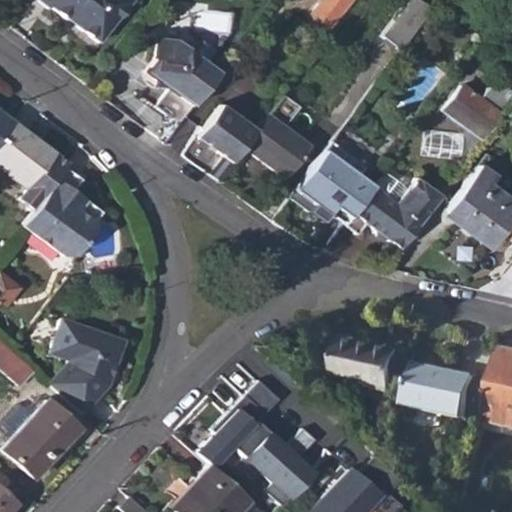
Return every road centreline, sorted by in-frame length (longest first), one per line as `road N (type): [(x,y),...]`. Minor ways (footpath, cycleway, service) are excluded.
road 1 (residential): [(126,151),(155,200),(173,279),(169,350),(145,420)]
road 2 (residential): [(336,286),(236,229),(126,151)]
road 3 (residential): [(145,420),(253,318),(336,286)]
road 4 (residential): [(511,321),(336,286)]
road 5 (residential): [(126,151),(0,56)]
road 6 (residential): [(64,511),(145,420)]
